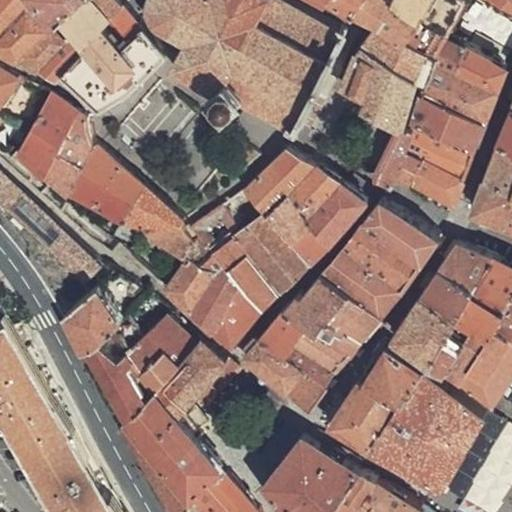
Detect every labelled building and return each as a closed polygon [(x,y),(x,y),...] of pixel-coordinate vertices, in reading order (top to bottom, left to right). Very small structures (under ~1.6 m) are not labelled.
[(0,0),(0,42),(20,54),(61,16),(46,0),(0,0)] [(61,16),(79,0),(46,0),(61,16)] [(79,0),(61,16),(75,29),(84,39),(124,0),(79,0)] [(146,22),(126,0),(124,0),(84,39),(91,45),(106,60),(146,22)] [(297,128),(348,29),(290,0),(150,0),(150,2),(152,11),(157,20),(186,39),(173,63),(217,87),(213,91),(228,107),(240,97),(297,128)] [(331,0),(357,12),(363,0),(331,0)] [(447,30),(421,13),(401,0),(392,0),(379,23),(400,36),(436,58),(444,34),(447,30)] [(401,0),(421,13),(428,0),(401,0)] [(463,0),(428,0),(421,13),(447,30),(463,0)] [(75,29),(61,16),(20,54),(22,56),(41,66),(75,29)] [(169,47),(146,22),(106,60),(91,45),(68,69),(81,81),(99,96),(103,100),(133,83),(169,47)] [(400,36),(379,23),(379,24),(363,43),(389,56),(400,36)] [(84,39),(75,29),(41,66),(51,71),(61,77),(76,87),(81,81),(68,69),(91,45),(84,39)] [(509,64),(449,36),(444,34),(436,58),(500,86),(509,64)] [(428,86),(436,58),(400,36),(389,56),(386,63),(420,82),(421,82),(428,86)] [(389,56),(363,43),(359,48),(359,49),(386,63),(389,56)] [(386,63),(359,49),(345,82),(370,94),(386,63)] [(493,103),(500,86),(436,58),(428,86),(426,91),(487,116),(493,103)] [(0,102),(20,73),(0,61),(0,102)] [(405,124),(420,82),(386,63),(370,94),(365,104),(403,122),(405,124)] [(81,107),(53,91),(29,129),(20,144),(10,156),(38,181),(47,172),(81,107)] [(476,145),(487,116),(426,91),(415,121),(476,145)] [(511,105),(498,137),(511,142),(511,105)] [(90,112),(81,107),(47,172),(72,190),(73,187),(97,138),(95,137),(90,112)] [(465,172),(476,145),(415,121),(413,127),(407,144),(405,150),(437,162),(441,163),(465,172)] [(413,127),(405,124),(403,122),(377,167),(377,173),(399,185),(402,178),(397,175),(399,170),(397,169),(405,150),(407,144),(413,127)] [(511,184),(511,142),(498,137),(497,138),(486,175),(511,184)] [(72,190),(124,215),(145,179),(113,152),(97,138),(73,187),(72,190)] [(289,145),(246,184),(273,201),(274,201),(318,163),(312,159),(289,145)] [(242,168),(262,151),(254,146),(236,161),(242,168)] [(410,175),(428,184),(437,162),(405,150),(397,169),(399,170),(410,175)] [(456,198),(465,172),(441,163),(437,162),(428,184),(456,198)] [(273,201),(332,239),(335,241),(359,213),(357,211),(370,195),(318,163),(274,201),(273,201)] [(0,206),(85,284),(104,262),(43,210),(0,171),(0,206)] [(511,184),(486,175),(476,206),(504,217),(511,219),(511,184)] [(124,215),(140,217),(171,200),(145,179),(124,215)] [(384,196),(366,220),(423,257),(443,232),(384,196)] [(152,231),(185,256),(199,236),(197,235),(194,233),(187,230),(187,226),(182,221),(187,213),(171,200),(140,217),(152,231)] [(221,234),(215,239),(219,242),(229,234),(242,224),(248,219),(233,207),(224,200),(218,205),(225,210),(237,221),(221,234)] [(257,212),(314,256),(319,251),(332,239),(273,201),(257,212)] [(248,219),(242,224),(300,269),(314,256),(257,212),(253,215),(238,202),(233,207),(248,219)] [(194,233),(197,235),(202,228),(215,239),(221,234),(209,224),(225,210),(218,205),(193,223),(199,228),(194,233)] [(511,219),(504,217),(501,227),(511,231),(511,219)] [(366,220),(350,242),(404,281),(423,257),(366,220)] [(242,224),(229,234),(285,284),(288,280),(300,269),(242,224)] [(199,236),(185,256),(213,284),(231,262),(216,245),(219,242),(215,239),(202,228),(197,235),(199,236)] [(216,245),(231,262),(240,272),(250,282),(266,300),(279,289),(285,284),(229,234),(219,242),(216,245)] [(478,280),(495,251),(492,250),(458,238),(442,263),(478,280)] [(404,281),(350,242),(349,243),(327,269),(382,310),(404,281)] [(462,306),(493,322),(511,290),(511,258),(495,251),(478,280),(462,306)] [(185,256),(167,284),(171,288),(193,310),(213,284),(185,256)] [(213,284),(193,310),(197,315),(203,319),(209,311),(240,272),(231,262),(213,284)] [(425,288),(462,306),(478,280),(442,263),(425,288)] [(382,310),(327,269),(308,290),(304,287),(288,304),(312,319),(353,346),(382,310)] [(240,272),(209,311),(220,320),(250,282),(240,272)] [(220,320),(214,328),(228,343),(266,300),(250,282),(220,320)] [(99,284),(66,313),(65,314),(84,351),(85,350),(97,342),(116,322),(121,316),(99,284)] [(463,372),(493,322),(462,306),(425,288),(414,304),(397,330),(429,354),(451,363),(463,372)] [(511,290),(493,322),(511,331),(511,290)] [(312,319),(288,304),(277,318),(299,335),(312,319)] [(209,311),(203,319),(214,328),(220,320),(209,311)] [(190,325),(175,312),(170,317),(198,340),(202,335),(190,325)] [(123,314),(121,316),(116,322),(130,334),(138,342),(146,335),(123,314)] [(166,314),(146,335),(138,342),(126,355),(131,361),(154,391),(198,340),(170,317),(166,314)] [(299,335),(277,318),(263,333),(287,351),(299,335)] [(325,381),(353,346),(312,319),(299,335),(287,351),(306,366),(325,381)] [(129,511),(25,322),(18,325),(14,320),(0,328),(0,410),(2,414),(7,411),(55,495),(52,498),(60,511),(129,511)] [(511,368),(511,331),(493,322),(463,372),(494,396),(511,368)] [(287,351),(263,333),(246,352),(291,386),(306,366),(287,351)] [(229,358),(202,335),(198,340),(154,391),(156,393),(178,417),(190,404),(195,398),(229,358)] [(372,444),(426,364),(423,362),(390,339),(368,376),(364,373),(333,420),(367,442),(372,444)] [(97,342),(85,350),(95,368),(107,387),(127,422),(154,391),(131,361),(124,370),(120,361),(97,342)] [(126,355),(120,361),(124,370),(131,361),(126,355)] [(240,367),(229,358),(195,398),(206,407),(240,367)] [(488,408),(426,364),(372,444),(409,462),(445,479),(462,451),(488,408)] [(309,401),(325,381),(306,366),(291,386),(309,401)] [(154,391),(127,422),(125,425),(166,474),(189,501),(207,482),(222,467),(178,417),(156,393),(154,391)] [(204,416),(195,409),(187,419),(195,426),(204,416)] [(166,474),(125,425),(122,428),(154,484),(166,474)] [(328,511),(364,468),(305,432),(266,483),(272,491),(289,511),(328,511)] [(470,456),(462,451),(445,479),(455,484),(470,456)] [(370,511),(360,505),(380,477),(371,472),(364,468),(328,511),(370,511)] [(207,482),(189,501),(190,502),(197,511),(261,511),(260,508),(228,469),(211,487),(207,482)] [(166,474),(154,484),(169,511),(180,511),(190,502),(189,501),(166,474)] [(418,511),(426,502),(380,477),(360,505),(370,511),(418,511)] [(439,511),(441,510),(426,502),(418,511),(439,511)]
